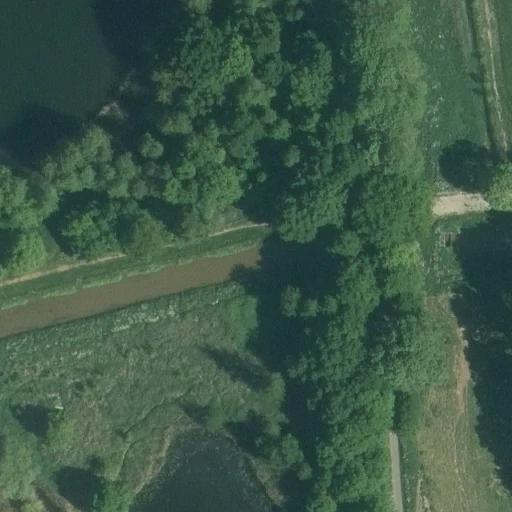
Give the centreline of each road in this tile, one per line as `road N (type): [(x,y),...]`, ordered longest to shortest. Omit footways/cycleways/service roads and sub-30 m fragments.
road 1 (track): [(0,306),(328,234)]
road 2 (track): [(328,234),(344,235),(350,309),(374,366),(388,378)]
